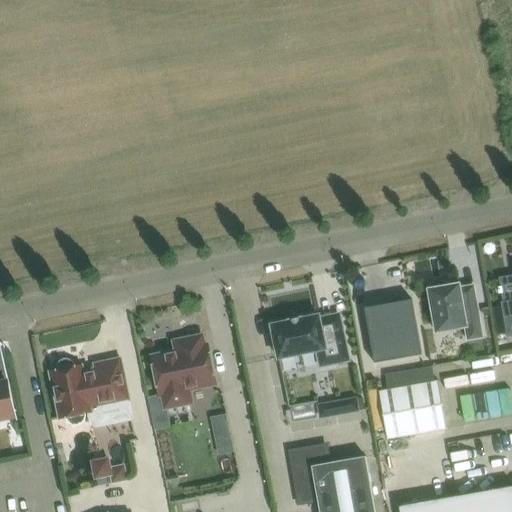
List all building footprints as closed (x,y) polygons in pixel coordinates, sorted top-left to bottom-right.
[(428,287),(436,332),(465,328),(468,340),(484,337),(475,284),(461,286),(461,282),(446,284),(445,279),(431,282),(432,287),(428,287)] [(412,300),(365,308),(375,363),(422,355),(412,300)] [(511,300),(500,303),(507,337),(511,336),(511,300)] [(318,350),(321,366),(349,360),(339,315),(320,319),(319,316),(302,319),(302,318),(299,318),(300,320),(292,322),(291,320),(289,320),(289,322),(272,325),(279,358),(318,350)] [(498,347),(498,335),(484,335),(485,348),(498,347)] [(175,342),(177,351),(152,356),(160,396),(161,396),(161,395),(163,395),(165,407),(165,408),(192,403),(192,401),(191,401),(189,389),(216,384),(208,344),(205,345),(203,336),(175,342)] [(57,371),(51,372),(51,373),(52,373),(61,417),(60,417),(60,418),(67,417),(67,419),(69,422),(73,425),(78,425),(82,423),(85,419),(86,415),(91,412),(95,429),(133,421),(129,399),(128,398),(120,361),(121,361),(121,360),(96,365),(96,366),(97,370),(93,370),(93,372),(83,374),(81,367),(82,367),(82,366),(76,367),(76,365),(75,364),(74,362),(73,362),(72,361),(71,360),(70,360),(69,359),(68,359),(67,359),(65,359),(64,359),(63,359),(62,359),(61,360),(60,361),(59,362),(58,363),(57,364),(57,367),(57,371)] [(438,380),(380,391),(388,438),(447,427),(438,380)] [(7,381),(0,382),(0,419),(15,417),(7,381)] [(320,419),(360,412),(357,397),(317,405),(320,419)] [(466,422),(475,460),(499,454),(489,416),(466,422)] [(318,500),(320,511),(375,511),(366,456),(329,463),(326,446),(291,452),(292,453),(293,453),(301,502),(300,502),(300,503),(318,500)] [(109,457),(91,460),(95,479),(111,476),(113,482),(127,480),(125,464),(111,467),(109,457)] [(232,476),(250,476),(250,457),(232,457),(232,476)] [(511,511),(511,486),(400,506),(400,511),(511,511)]
